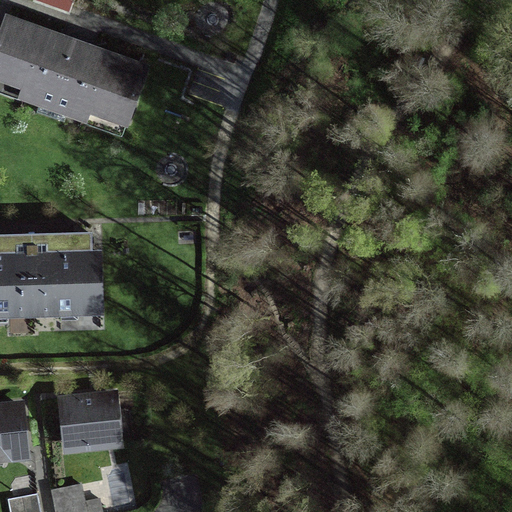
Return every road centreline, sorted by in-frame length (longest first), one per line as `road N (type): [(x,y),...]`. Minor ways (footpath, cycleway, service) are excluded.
road 1 (track): [(321,374),(321,273),(343,200),(362,159),(481,0)]
road 2 (track): [(321,374),(341,511)]
